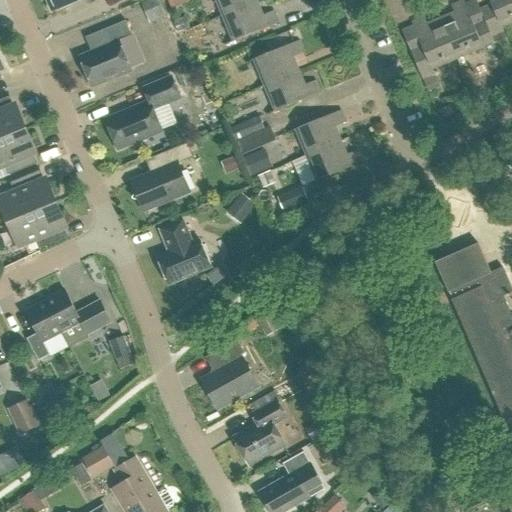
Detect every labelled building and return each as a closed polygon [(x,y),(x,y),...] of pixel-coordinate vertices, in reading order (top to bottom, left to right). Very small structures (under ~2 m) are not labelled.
[(47,0),(50,7),(56,9),(66,5),(64,0),(47,0)] [(164,13),(159,0),(154,0),(145,4),(151,18),(164,13)] [(215,0),(222,16),(257,2),(256,0),(215,0)] [(511,0),(489,0),(491,5),(480,9),(485,20),(492,37),(497,49),(497,50),(509,45),(502,27),(511,22),(511,0)] [(454,13),(440,19),(457,59),(482,48),(484,54),(496,49),(492,37),(485,20),(474,25),(463,1),(451,6),(454,13)] [(222,16),(233,42),(279,23),(274,11),(263,16),(257,2),(222,16)] [(418,39),(407,43),(423,80),(435,75),(433,69),(457,59),(440,19),(427,24),(424,17),(412,22),(418,39)] [(189,28),(185,18),(176,21),(179,31),(189,28)] [(80,57),(92,87),(131,70),(119,41),(132,36),(126,21),(103,30),(110,45),(80,57)] [(253,60),(264,86),(299,71),(293,57),(304,53),(299,41),(253,60)] [(264,86),(275,112),(321,93),(316,81),(305,85),(299,71),(264,86)] [(106,120),(118,149),(162,131),(153,109),(180,98),(172,77),(144,89),(150,102),(106,120)] [(0,139),(23,130),(9,96),(0,100),(0,139)] [(440,110),(443,118),(455,113),(452,105),(440,110)] [(295,130),(306,156),(341,141),(335,127),(346,122),(341,110),(295,130)] [(259,118),(233,128),(237,139),(263,129),(259,118)] [(244,154),(276,142),(271,129),(239,141),(244,154)] [(0,165),(3,164),(8,176),(37,163),(23,130),(0,139),(0,165)] [(306,156),(317,182),(363,162),(358,150),(347,155),(341,141),(306,156)] [(135,192),(133,198),(139,201),(143,211),(190,192),(178,163),(193,157),(187,143),(157,156),(162,169),(131,182),(135,192)] [(11,222),(54,204),(40,170),(11,183),(15,194),(6,198),(7,199),(2,201),(11,222)] [(258,176),(263,187),(276,182),(271,170),(258,176)] [(302,184),(277,195),(283,209),(308,197),(302,184)] [(34,238),(39,250),(68,237),(54,204),(11,222),(19,243),(24,241),(25,242),(34,238)] [(160,229),(169,252),(157,257),(169,285),(211,268),(200,240),(193,243),(183,220),(160,229)] [(435,262),(511,438),(511,315),(503,296),(511,292),(511,288),(503,267),(491,272),(478,243),(435,262)] [(319,287),(324,299),(334,295),(329,283),(319,287)] [(65,291),(46,301),(62,333),(81,323),(88,335),(99,329),(111,322),(100,301),(87,308),(77,313),(65,291)] [(27,339),(39,360),(49,355),(43,343),(62,333),(46,301),(26,311),(38,334),(27,339)] [(257,318),(268,337),(283,328),(272,309),(257,318)] [(215,372),(215,373),(202,381),(218,408),(258,386),(241,355),(245,353),(238,340),(211,355),(217,365),(216,366),(215,372)] [(46,396),(47,411),(59,411),(59,395),(46,396)] [(235,438),(249,465),(284,445),(273,425),(286,417),(277,401),(253,414),(259,425),(235,438)] [(8,411),(20,437),(40,428),(28,402),(8,411)] [(102,449),(84,460),(94,477),(113,466),(102,449)] [(289,475),(259,492),(270,511),(284,511),(311,497),(325,489),(319,480),(304,452),(283,464),(289,475)] [(114,490),(127,511),(166,511),(165,510),(173,506),(174,502),(168,492),(164,490),(156,495),(135,459),(116,470),(124,483),(114,490)] [(81,465),(72,470),(80,483),(81,485),(90,480),(81,465)] [(36,492),(21,500),(28,511),(40,511),(46,509),(42,502),(36,492)] [(319,511),(342,511),(348,507),(338,496),(319,511)]
